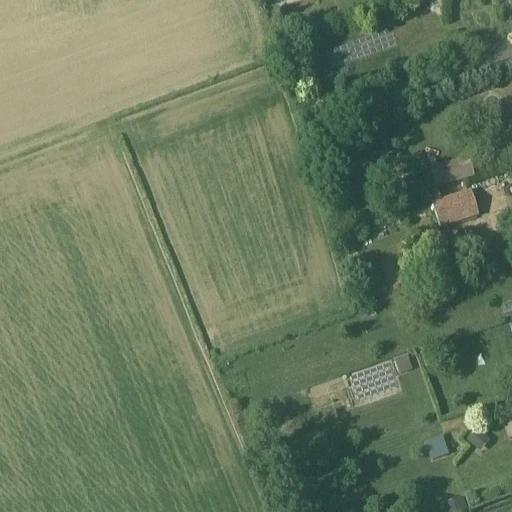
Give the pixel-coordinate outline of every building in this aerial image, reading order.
[(511,46),(510,41),(473,53),(478,71),(511,61),(511,46)] [(413,86),(359,103),(364,118),(418,101),(413,86)] [(430,170),(436,190),(438,190),(475,179),(469,158),(430,170)] [(477,217),(470,194),(432,206),(439,228),(457,223),(460,232),(479,226),(476,217),(477,217)] [(484,438),(475,431),(465,442),(475,450),(484,438)] [(441,439),(426,443),(432,460),(446,456),(441,439)] [(467,511),(463,499),(439,508),(440,511),(467,511)]
